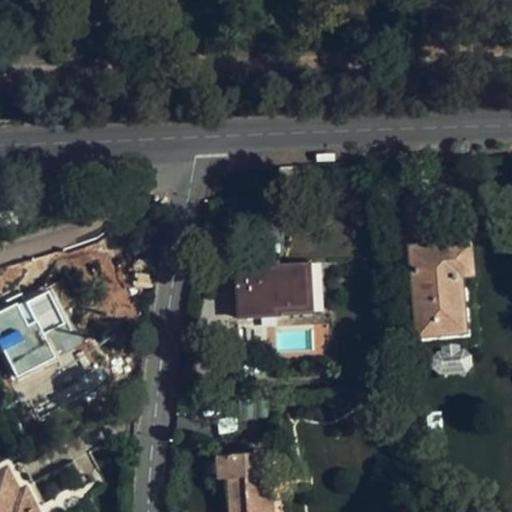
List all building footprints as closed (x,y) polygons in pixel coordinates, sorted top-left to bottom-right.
[(469,247),(406,253),(409,297),(419,296),(423,334),(465,331),(461,276),(471,275),(469,247)] [(274,266),(238,267),(240,318),(277,316),(277,309),(313,307),(311,269),(274,271),(274,266)] [(28,341),(40,336),(60,325),(44,294),(24,305),(22,301),(0,312),(0,349),(14,378),(40,366),(28,341)] [(51,359),(40,336),(28,341),(40,366),(51,359)] [(461,346),(438,348),(432,355),(432,362),(439,368),(463,367),(469,360),(468,353),(461,346)] [(272,511),(267,454),(220,457),(221,481),(229,480),(231,511),(272,511)] [(0,511),(35,511),(24,490),(17,494),(5,469),(0,471),(0,511)]
